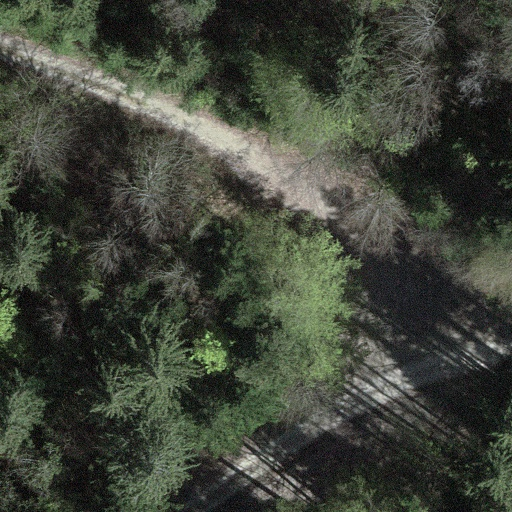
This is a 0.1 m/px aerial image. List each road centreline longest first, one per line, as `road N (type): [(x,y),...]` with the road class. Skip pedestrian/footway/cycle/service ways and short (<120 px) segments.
road 1 (track): [(468,340),(458,282),(385,221),(146,83),(0,34)]
road 2 (track): [(205,511),(382,412),(468,340),(511,341)]
